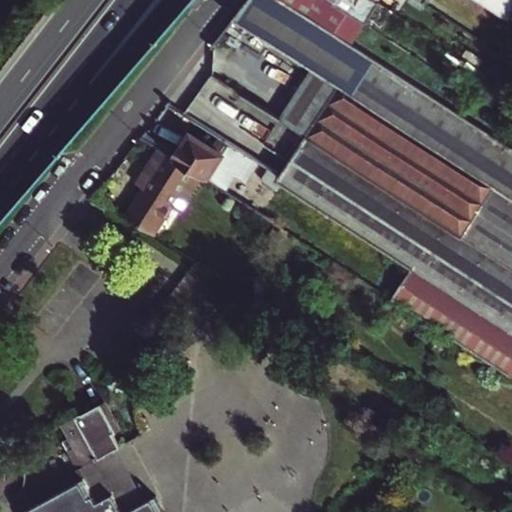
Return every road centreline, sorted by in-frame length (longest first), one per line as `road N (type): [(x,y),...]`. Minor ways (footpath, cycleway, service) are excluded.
road 1 (residential): [(0,273),(216,0)]
road 2 (trunk): [(0,198),(170,0)]
road 3 (trunk): [(0,168),(130,0)]
road 4 (trunk): [(83,0),(0,107)]
